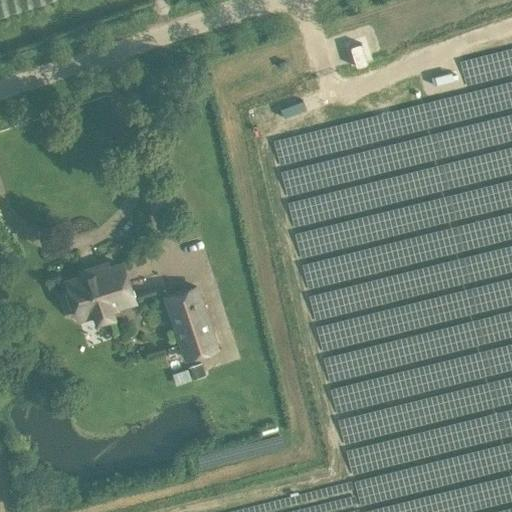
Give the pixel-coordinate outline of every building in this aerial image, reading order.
[(360,46),(351,49),(355,61),(364,58),(360,46)] [(278,63),(280,70),(287,68),(285,60),(278,63)] [(452,70),(430,75),(433,86),(455,81),(452,70)] [(66,279),(80,322),(92,318),(94,325),(116,317),(115,312),(118,311),(118,309),(133,304),(120,263),(106,267),(105,265),(80,273),(81,275),(66,279)] [(162,296),(183,361),(219,349),(197,283),(162,296)]
